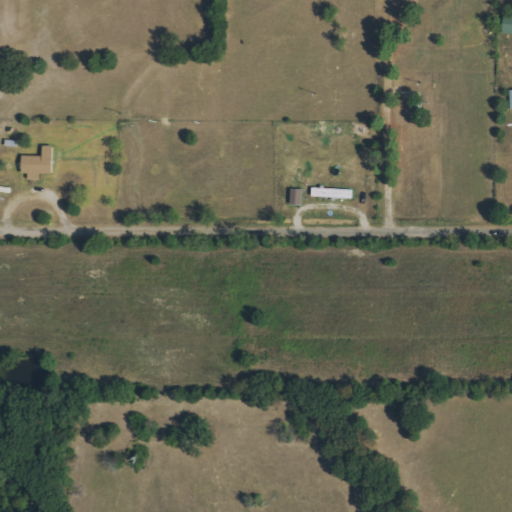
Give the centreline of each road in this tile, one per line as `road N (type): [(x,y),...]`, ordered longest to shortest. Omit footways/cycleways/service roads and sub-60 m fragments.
road 1 (residential): [(511,223),(0,224)]
road 2 (residential): [(386,225),(388,0)]
